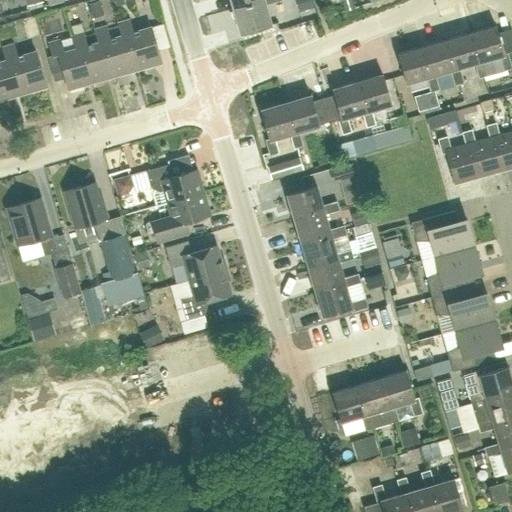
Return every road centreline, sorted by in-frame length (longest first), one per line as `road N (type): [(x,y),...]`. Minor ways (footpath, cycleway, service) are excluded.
road 1 (unclassified): [(331,511),(212,106)]
road 2 (residential): [(209,95),(435,2)]
road 3 (residential): [(0,171),(212,106)]
